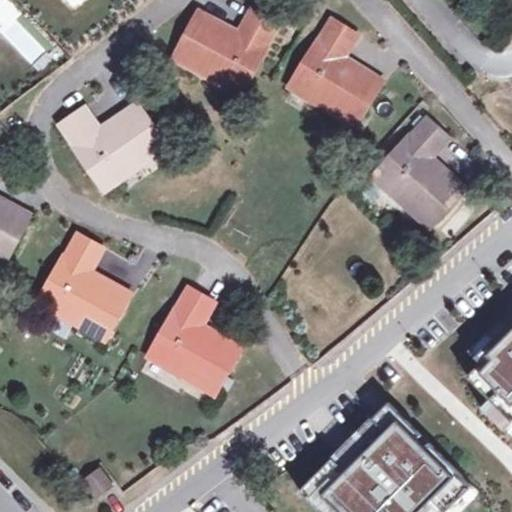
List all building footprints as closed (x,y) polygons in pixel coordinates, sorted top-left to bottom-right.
[(224,80),(222,84),(240,93),(261,53),(259,52),(274,23),(252,12),(239,36),(232,33),(232,32),(198,15),(175,55),(224,80)] [(0,31),(26,65),(43,52),(17,18),(0,31)] [(307,98),(308,95),(357,125),(381,84),(347,63),(346,64),(340,60),(356,35),(335,21),(318,49),(316,47),(291,88),(307,98)] [(106,128),(108,130),(101,135),(84,110),(64,124),(82,150),(80,151),(107,191),(122,180),(119,176),(166,145),(138,106),(106,128)] [(389,192),(392,188),(433,224),(464,190),(436,164),(434,166),(428,161),(448,138),(429,122),(408,145),(407,144),(376,179),(389,192)] [(0,256),(6,260),(29,218),(0,202),(0,172),(1,172),(0,171),(0,256)] [(56,313),(58,310),(106,337),(129,295),(95,276),(93,278),(87,275),(102,248),(79,236),(63,265),(61,263),(39,305),(56,313)] [(167,369),(169,366),(217,392),(240,351),(207,332),(206,334),(199,330),(214,304),(191,291),(176,319),(174,318),(151,360),(167,369)] [(507,313),(469,351),(482,364),(468,378),(511,419),(511,313),(510,316),(507,313)] [(373,421),(303,491),(323,511),(438,511),(442,508),(446,511),(473,488),(399,412),(381,429),(373,421)] [(84,461),(86,441),(66,439),(64,459),(84,461)] [(98,498),(114,486),(102,470),(86,482),(98,498)]
